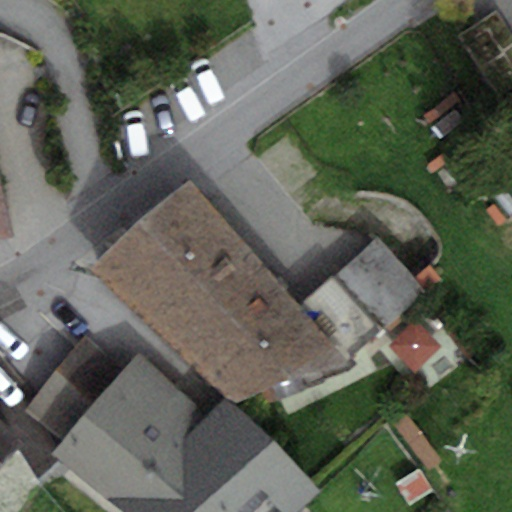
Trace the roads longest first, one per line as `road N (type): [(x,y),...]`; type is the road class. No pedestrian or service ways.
road 1 (residential): [(295,83),(0,284)]
road 2 (residential): [(295,83),(413,0)]
